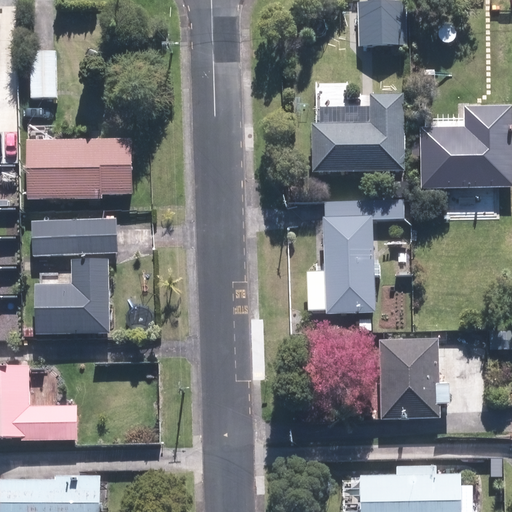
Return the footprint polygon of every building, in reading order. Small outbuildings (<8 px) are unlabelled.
[(401,7),(353,10),(355,51),(403,48),(401,7)] [(62,50),(36,49),(34,99),(60,100),(62,50)] [(309,134),(310,178),(397,176),(396,107),(365,108),(366,133),(309,134)] [(462,135),(418,135),(419,194),(505,193),(504,114),(461,115),(462,135)] [(137,140),(38,142),(39,193),(138,192),(137,140)] [(511,206),(498,206),(498,250),(511,249),(511,206)] [(32,222),(32,251),(113,250),(113,221),(32,222)] [(366,224),(316,227),(319,280),(302,281),(303,315),(322,314),(322,317),(371,315),(366,224)] [(39,286),(39,328),(104,327),(103,261),(74,261),(75,286),(39,286)] [(436,341),(382,342),(383,419),(437,418),(436,341)] [(0,428),(31,428),(32,436),(81,435),(80,410),(34,411),(33,370),(0,370),(0,428)] [(106,511),(105,476),(9,479),(9,511),(106,511)] [(462,511),(462,478),(361,478),(361,511),(462,511)]
